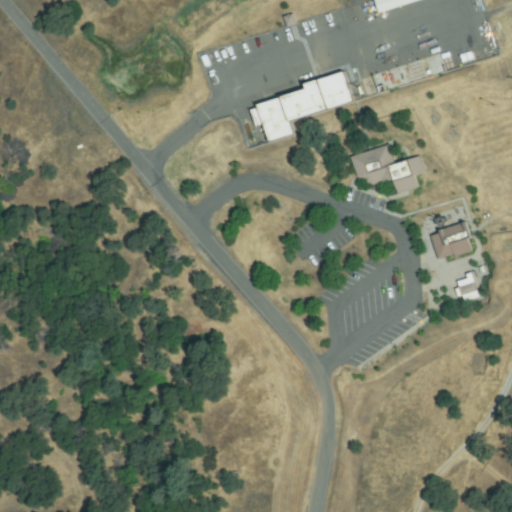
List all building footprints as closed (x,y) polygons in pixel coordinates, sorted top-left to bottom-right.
[(418,0),(380,12),(376,0),(418,0)] [(444,72),(380,92),(375,76),(439,56),(444,72)] [(270,142),(263,125),(258,127),(251,108),(343,73),(353,99),(289,124),(292,133),(270,142)] [(415,174),(417,189),(398,191),(396,178),(360,183),(356,153),(390,149),(392,163),(422,159),(424,173),(415,174)] [(466,226),(472,251),(440,258),(434,234),(466,226)] [(465,303),(456,284),(470,278),(479,296),(465,303)]
